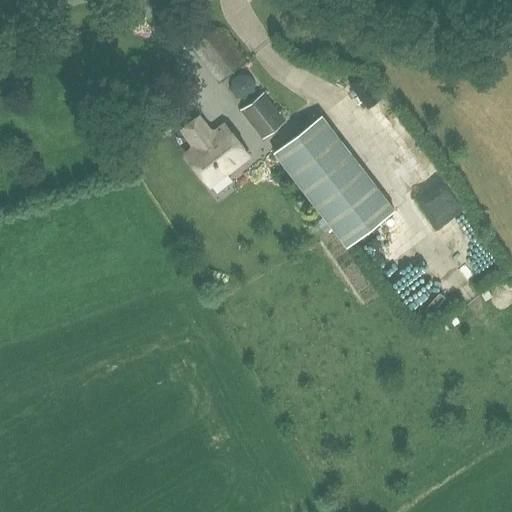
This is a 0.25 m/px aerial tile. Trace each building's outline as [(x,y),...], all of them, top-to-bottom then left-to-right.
[(245,61),(219,27),(192,47),(218,81),(245,61)] [(367,109),(378,100),(360,77),(349,86),(367,109)] [(285,121),(263,92),(240,110),(262,139),(285,121)] [(393,209),(319,114),(272,150),(345,245),(393,209)] [(185,154),(209,185),(248,156),(224,124),(213,132),(210,131),(198,116),(181,129),(193,144),(192,148),(185,154)] [(416,203),(424,223),(440,216),(432,196),(416,203)]
